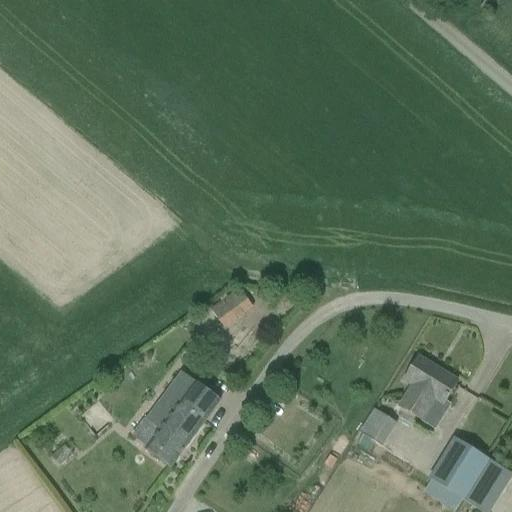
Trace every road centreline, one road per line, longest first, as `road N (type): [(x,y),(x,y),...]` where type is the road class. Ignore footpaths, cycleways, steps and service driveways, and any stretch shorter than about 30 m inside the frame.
road 1 (unclassified): [(511,326),(372,300),(337,309),(302,333),(249,397),(175,511)]
road 2 (unclassified): [(511,93),(401,0)]
